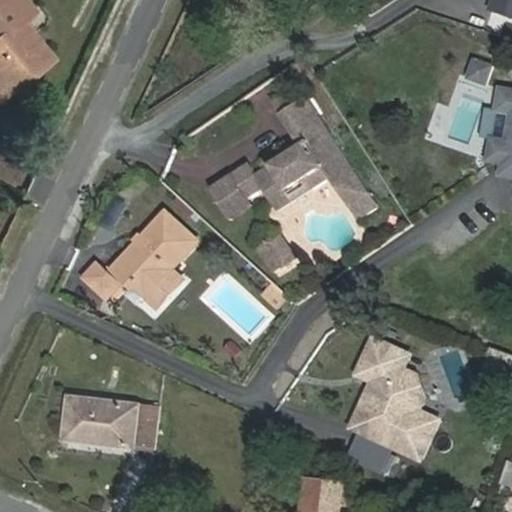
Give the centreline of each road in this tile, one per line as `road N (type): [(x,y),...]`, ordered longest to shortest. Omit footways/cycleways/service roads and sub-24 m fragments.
road 1 (residential): [(0,354),(154,0)]
road 2 (track): [(89,139),(130,135),(358,0)]
